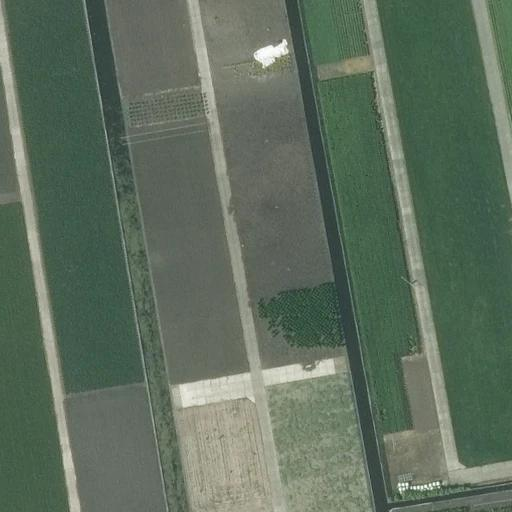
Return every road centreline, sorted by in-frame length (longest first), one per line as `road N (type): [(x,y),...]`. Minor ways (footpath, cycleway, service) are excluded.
road 1 (track): [(368,0),(454,478),(511,467)]
road 2 (track): [(281,511),(192,0)]
road 3 (track): [(0,53),(72,511)]
road 4 (track): [(511,184),(476,0)]
